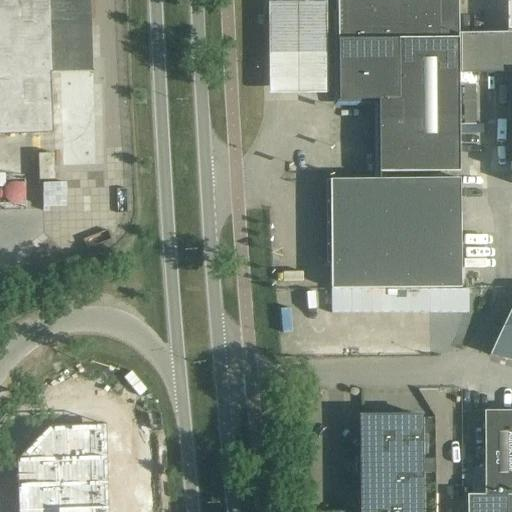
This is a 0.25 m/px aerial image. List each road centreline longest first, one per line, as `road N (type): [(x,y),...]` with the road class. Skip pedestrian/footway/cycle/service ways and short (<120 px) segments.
road 1 (tertiary): [(228,511),(198,0)]
road 2 (tertiary): [(159,0),(179,378)]
road 3 (unclassified): [(0,365),(22,340),(62,319),(112,321),(179,378)]
road 4 (tertiary): [(179,378),(192,511)]
